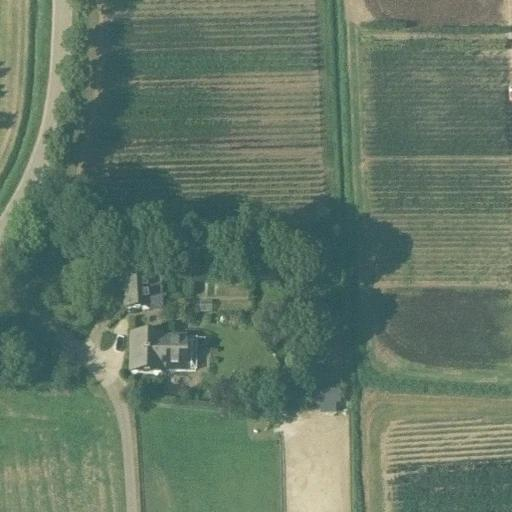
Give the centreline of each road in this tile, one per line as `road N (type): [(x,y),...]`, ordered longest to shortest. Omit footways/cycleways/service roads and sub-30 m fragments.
road 1 (unclassified): [(131,511),(118,400),(0,277)]
road 2 (unclassified): [(0,234),(46,145),(61,0)]
